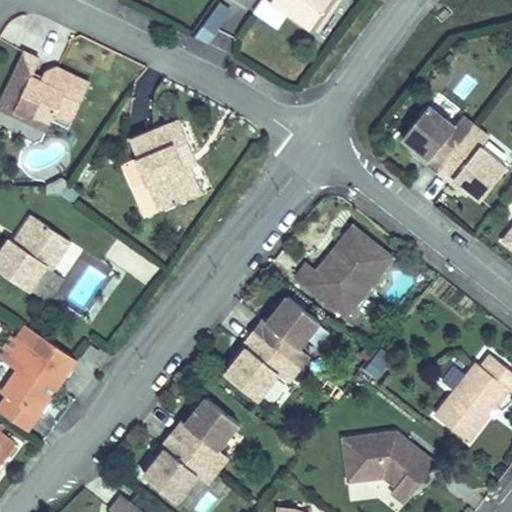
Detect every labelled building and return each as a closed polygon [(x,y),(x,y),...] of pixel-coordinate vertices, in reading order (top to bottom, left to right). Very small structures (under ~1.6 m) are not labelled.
[(330,0),(269,0),(311,28),(330,0)] [(205,45),(231,12),(219,3),(193,36),(205,45)] [(40,60),(25,53),(0,105),(0,107),(32,122),(36,113),(51,121),(55,112),(72,120),(90,83),(57,68),(44,74),(40,81),(32,77),(40,60)] [(507,167),(481,146),(489,136),(463,116),(455,126),(429,104),(403,137),(414,146),(422,152),(419,156),(459,188),(462,184),(471,191),(481,199),(507,167)] [(51,121),(36,113),(32,122),(47,130),(51,121)] [(131,140),(138,158),(148,182),(132,189),(142,211),(177,196),(179,201),(195,195),(180,160),(194,154),(180,120),(131,140)] [(422,152),(414,146),(411,149),(419,156),(422,152)] [(197,161),(194,154),(180,160),(195,195),(200,193),(189,165),(197,161)] [(47,185),(48,193),(61,195),(68,182),(62,177),(47,185)] [(471,191),(462,184),(459,188),(468,194),(471,191)] [(179,201),(177,196),(142,211),(144,216),(179,201)] [(37,218),(32,215),(14,241),(19,244),(37,218)] [(19,244),(14,241),(10,238),(0,252),(0,270),(29,291),(47,265),(52,269),(71,241),(37,218),(19,244)] [(346,317),(394,257),(353,225),(332,251),(336,254),(330,262),(327,259),(317,271),(307,263),(296,277),(346,317)] [(511,229),(503,241),(511,247),(511,229)] [(119,241),(108,254),(132,273),(143,261),(119,241)] [(65,275),(79,252),(70,246),(55,269),(65,275)] [(330,262),(336,254),(332,251),(327,259),(330,262)] [(288,296),(280,306),(273,314),(270,311),(237,352),(241,355),(234,363),(226,373),(258,399),(279,373),(288,381),(309,354),(300,347),(320,321),(288,296)] [(273,314),(280,306),(276,303),(270,311),(273,314)] [(77,358),(27,324),(16,339),(12,336),(0,353),(0,355),(20,369),(5,392),(8,394),(39,415),(41,412),(56,390),(57,387),(75,360),(77,358)] [(91,345),(82,357),(91,362),(99,351),(91,345)] [(234,363),(241,355),(237,352),(231,360),(234,363)] [(469,441),(509,389),(511,391),(511,370),(491,354),(482,366),(477,362),(436,415),(436,416),(469,441)] [(39,415),(8,394),(0,406),(0,410),(29,430),(39,415)] [(207,396),(198,407),(192,416),(188,413),(156,453),(160,455),(153,464),(145,475),(177,501),(198,475),(207,483),(228,457),(218,449),(239,423),(207,396)] [(192,416),(198,407),(195,404),(188,413),(192,416)] [(0,426),(0,425),(0,462),(15,443),(0,432),(0,426)] [(438,462),(412,442),(409,446),(402,441),(406,437),(397,430),(342,437),(348,482),(384,478),(396,487),(397,487),(403,479),(416,489),(438,462)] [(409,446),(412,442),(406,437),(402,441),(409,446)] [(153,464),(160,455),(156,453),(150,461),(153,464)] [(405,504),(416,489),(403,479),(397,487),(396,487),(391,493),(405,504)] [(142,511),(122,496),(112,509),(115,511),(142,511)]
